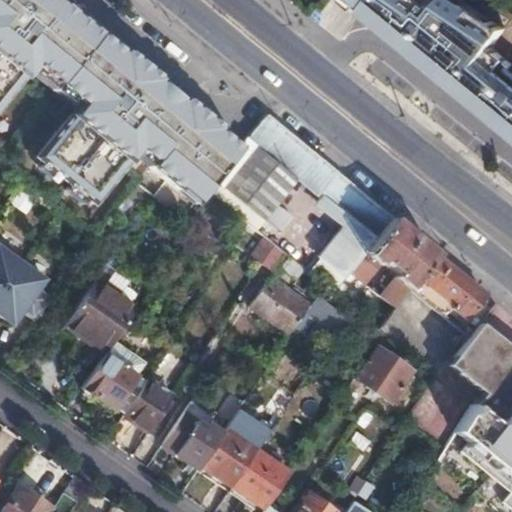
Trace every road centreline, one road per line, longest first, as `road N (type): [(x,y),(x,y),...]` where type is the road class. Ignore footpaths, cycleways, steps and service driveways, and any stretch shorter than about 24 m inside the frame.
road 1 (primary): [(176,0),(511,273)]
road 2 (primary): [(511,222),(231,0)]
road 3 (residential): [(0,391),(167,511)]
